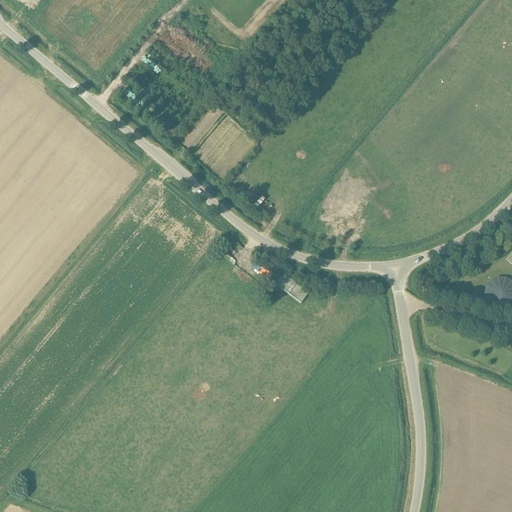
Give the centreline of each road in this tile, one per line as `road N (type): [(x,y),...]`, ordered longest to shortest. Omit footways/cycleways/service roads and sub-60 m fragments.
road 1 (unclassified): [(392,256),(340,260),(267,237),(0,18)]
road 2 (unclassified): [(411,511),(415,401),(392,256)]
road 3 (unclassified): [(392,256),(452,236),(511,191)]
